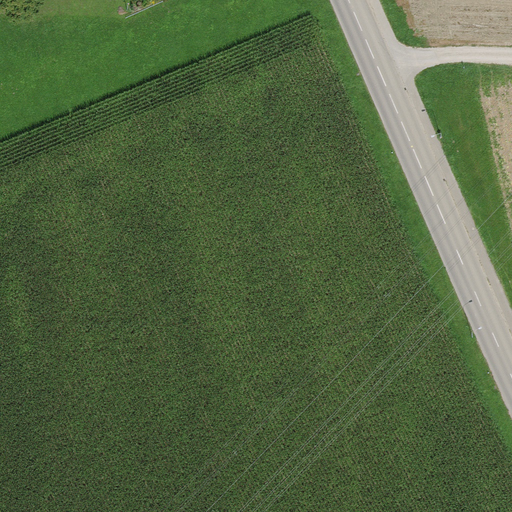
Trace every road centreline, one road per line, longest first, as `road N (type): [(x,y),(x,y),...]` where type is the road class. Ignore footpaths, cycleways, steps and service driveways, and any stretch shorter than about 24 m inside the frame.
road 1 (tertiary): [(349,0),(511,376)]
road 2 (track): [(511,54),(464,52),(381,72)]
